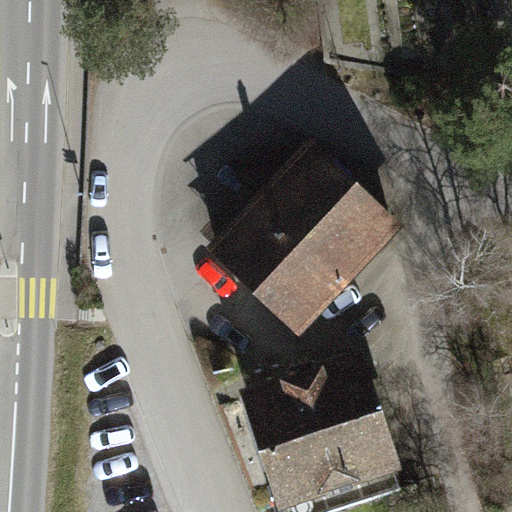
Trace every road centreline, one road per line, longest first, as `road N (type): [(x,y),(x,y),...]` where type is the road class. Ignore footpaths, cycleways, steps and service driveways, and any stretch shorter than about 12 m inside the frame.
road 1 (residential): [(471,180),(271,78),(219,70),(181,75),(156,90),(132,127),(122,168),(126,262),(218,511)]
road 2 (tertiary): [(13,0),(2,511)]
road 3 (unclassified): [(465,511),(402,326),(471,180)]
